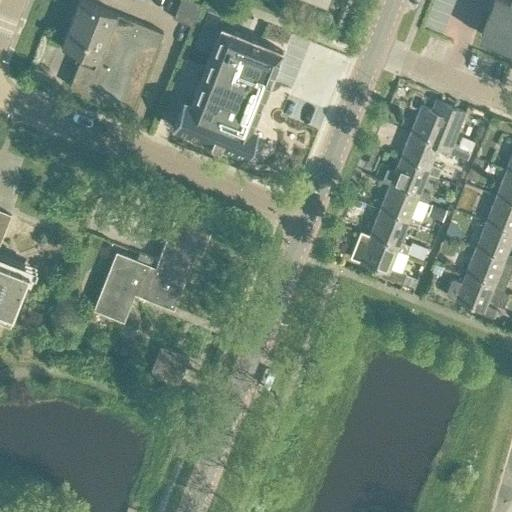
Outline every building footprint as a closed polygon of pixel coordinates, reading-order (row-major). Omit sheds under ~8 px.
[(68,84),(131,109),(157,42),(162,30),(87,0),(76,0),(61,40),(60,43),(77,50),(81,52),(78,58),(77,61),(68,84)] [(191,23),(200,0),(198,0),(178,0),(172,15),(191,23)] [(511,0),(493,0),(489,11),(481,33),(511,45),(511,0)] [(252,17),(242,13),(238,22),(248,26),(252,17)] [(281,51),(219,27),(190,101),(183,98),(171,125),(243,156),(247,144),(244,142),(281,51)] [(191,65),(182,61),(174,80),(183,84),(191,65)] [(419,103),(409,129),(433,139),(432,143),(436,145),(448,150),(452,140),(464,110),(434,98),(430,108),(419,103)] [(409,129),(399,155),(423,165),(422,168),(426,171),(436,175),(440,166),(430,162),(436,145),(432,143),(433,139),(409,129)] [(452,140),(448,150),(465,157),(472,140),(461,135),(458,143),(452,140)] [(380,177),(388,181),(413,190),(411,194),(416,196),(426,200),(429,192),(420,188),(426,171),(422,168),(423,165),(399,155),(393,168),(385,165),(380,177)] [(511,170),(505,167),(494,193),(511,199),(511,170)] [(388,181),(378,206),(403,216),(401,220),(406,222),(416,226),(419,217),(409,213),(416,196),(411,194),(413,190),(388,181)] [(511,199),(494,193),(484,219),(509,228),(508,232),(511,234),(511,199)] [(440,218),(445,207),(431,202),(426,213),(440,218)] [(378,206),(368,232),(393,241),(391,245),(396,248),(406,252),(406,251),(409,243),(399,239),(406,222),(401,220),(403,216),(378,206)] [(92,306),(122,318),(132,294),(141,298),(143,295),(172,306),(195,249),(200,251),(212,221),(176,207),(156,257),(138,250),(136,257),(115,248),(92,306)] [(0,238),(10,213),(0,208),(0,238)] [(484,219),(474,244),(499,254),(497,258),(511,264),(511,263),(511,253),(505,251),(511,234),(508,232),(509,228),(484,219)] [(359,228),(349,255),(358,258),(382,268),(380,273),(401,281),(404,273),(405,271),(389,265),(396,248),(391,245),(393,241),(368,232),(359,228)] [(409,243),(406,251),(422,257),(426,246),(410,240),(409,243)] [(499,254),(474,244),(464,270),(489,280),(487,283),(502,290),(511,264),(497,258),(499,254)] [(0,306),(10,310),(26,267),(0,256),(0,306)] [(489,280),(464,270),(460,280),(454,278),(451,280),(446,290),(447,293),(454,295),(454,296),(478,306),(476,309),(491,315),(495,306),(485,303),(488,296),(492,297),(491,300),(502,305),(508,292),(502,290),(487,283),(489,280)] [(404,273),(401,281),(411,285),(414,277),(404,273)] [(150,374),(178,385),(190,356),(162,345),(150,374)]
